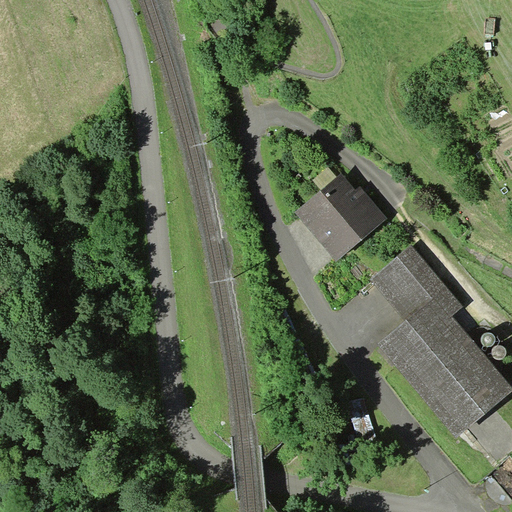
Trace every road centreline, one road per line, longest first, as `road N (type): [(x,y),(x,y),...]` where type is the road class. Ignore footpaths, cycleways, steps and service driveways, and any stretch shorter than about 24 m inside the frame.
road 1 (residential): [(411,511),(265,484),(193,447),(177,423),(140,88),(113,0)]
road 2 (residential): [(456,511),(431,454),(319,311)]
